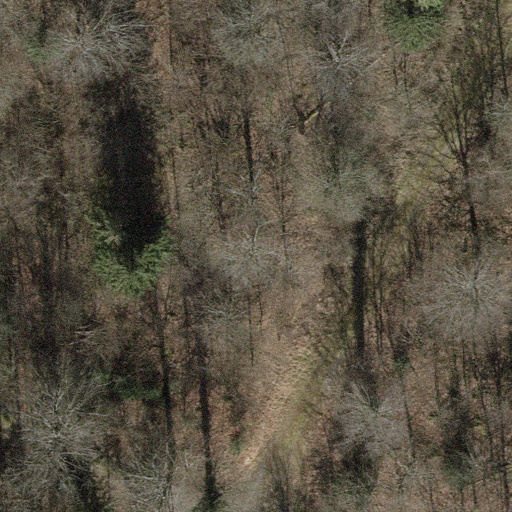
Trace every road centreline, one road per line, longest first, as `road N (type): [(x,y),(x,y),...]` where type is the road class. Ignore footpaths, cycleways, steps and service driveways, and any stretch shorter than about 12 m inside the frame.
road 1 (track): [(511,14),(248,511)]
road 2 (track): [(230,511),(0,410)]
